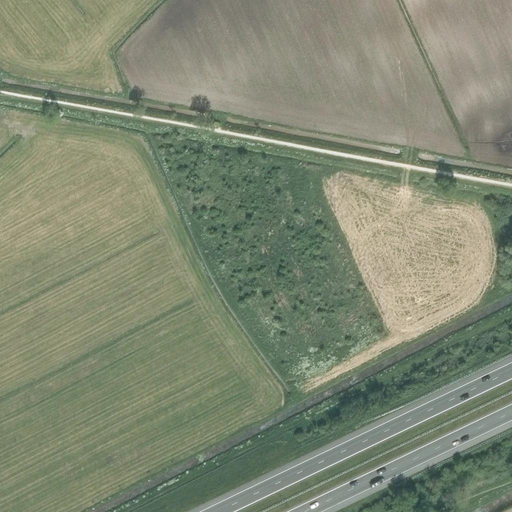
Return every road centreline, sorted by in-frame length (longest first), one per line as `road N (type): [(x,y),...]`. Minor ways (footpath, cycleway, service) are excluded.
road 1 (motorway): [(511,371),(218,511)]
road 2 (motorway): [(304,511),(511,412)]
